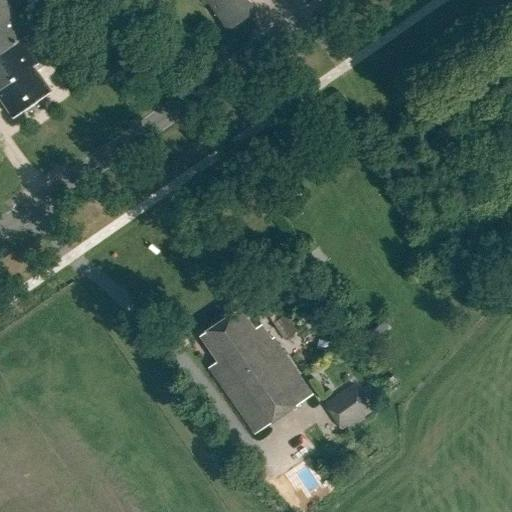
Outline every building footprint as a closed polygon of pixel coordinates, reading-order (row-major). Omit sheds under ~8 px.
[(0,0),(0,97),(15,119),(28,109),(28,110),(39,102),(52,93),(35,67),(39,64),(22,40),(26,37),(18,25),(21,23),(4,0),(0,0)] [(246,0),(202,0),(206,4),(209,2),(228,30),(249,16),(246,11),(251,7),(246,0)] [(210,367),(266,449),(323,410),(273,338),(271,339),(261,324),(255,329),(240,308),(201,336),(218,361),(210,367)] [(272,324),(284,342),(298,332),(286,314),(272,324)] [(340,430),(343,435),(372,415),(370,412),(372,410),(358,391),(357,392),(352,385),(323,405),(328,412),(326,413),(339,431),(340,430)]
